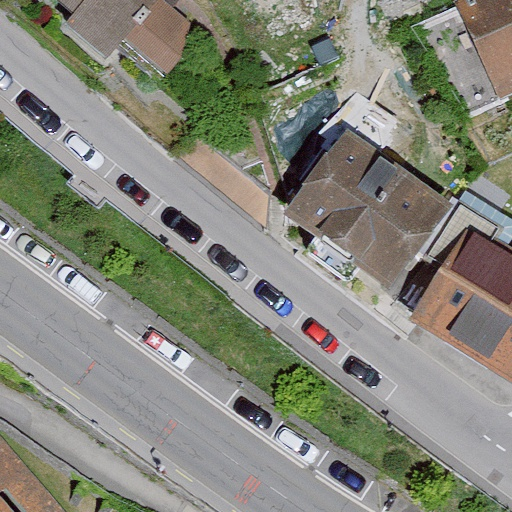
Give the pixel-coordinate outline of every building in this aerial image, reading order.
[(156,0),(50,0),(67,16),(61,30),(103,63),(123,38),(163,69),(195,29),(156,0)] [(511,0),(456,0),(499,101),(511,94),(511,0)] [(282,218),(391,288),(449,198),(340,128),(282,218)] [(412,319),(511,379),(511,252),(469,226),(412,319)] [(0,511),(60,511),(0,437),(0,511)]
